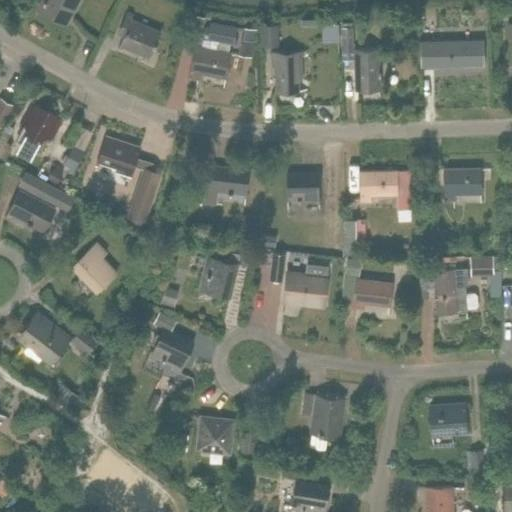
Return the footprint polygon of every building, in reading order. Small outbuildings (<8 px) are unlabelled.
[(65,22),(77,0),(41,0),(38,8),(65,22)] [(117,33),(122,36),(117,48),(118,48),(120,43),(136,50),(137,48),(149,53),(146,60),(147,60),(154,45),(155,46),(156,42),(156,41),(162,26),(161,26),(159,30),(130,18),(132,13),(126,11),(117,33)] [(202,24),(204,16),(193,14),(192,22),(202,24)] [(233,43),(237,25),(209,20),(206,38),(210,39),(208,47),(194,44),(188,75),(198,77),(199,70),(226,75),(230,51),(228,51),(229,42),(233,43)] [(199,36),(201,25),(193,24),(191,35),(199,36)] [(278,45),(278,26),(259,25),(259,44),(278,45)] [(353,58),(352,25),(339,26),(340,59),(353,58)] [(250,55),(253,40),(241,37),(237,53),(250,55)] [(419,40),(420,64),(483,63),(483,39),(419,40)] [(379,73),(380,73),(380,68),(379,68),(378,48),(378,47),(353,48),(353,49),(354,49),(355,86),(355,87),(355,88),(380,87),(380,86),(379,86),(379,73)] [(301,79),(301,66),(300,50),(271,51),(272,64),(275,64),(275,90),(307,89),(307,88),(297,88),(297,79),(301,79)] [(0,124),(12,103),(0,96),(0,124)] [(21,121),(24,123),(15,139),(39,152),(48,137),(51,138),(60,122),(56,119),(48,109),(34,107),(30,104),(21,121)] [(2,130),(0,132),(0,155),(4,158),(10,147),(9,144),(5,141),(9,134),(2,130)] [(105,135),(98,158),(98,159),(116,165),(115,168),(129,173),(130,173),(133,164),(141,167),(143,167),(127,215),(131,216),(130,217),(129,222),(141,226),(142,221),(142,220),(143,220),(159,171),(150,168),(150,167),(152,161),(136,156),(139,146),(105,135)] [(83,149),(73,144),(63,163),(73,168),(83,149)] [(216,204),(218,189),(227,190),(227,191),(232,192),(232,190),(245,192),(243,204),(244,204),(248,168),(254,169),(254,168),(247,167),(247,168),(209,164),(210,163),(208,163),(204,203),(216,204)] [(480,168),(490,168),(490,167),(480,167),(443,167),(444,198),(454,198),(454,192),(479,191),(480,201),(480,191),(481,191),(480,168)] [(396,168),(359,169),(360,200),(370,200),(370,193),(395,193),(396,193),(397,193),(397,191),(409,191),(409,180),(422,180),(422,168),(406,168),(396,169),(396,168)] [(305,208),(319,208),(318,170),(286,170),(287,209),(288,209),(287,198),(296,198),(297,200),(300,200),(300,198),(318,198),(318,206),(305,206),(305,208)] [(40,235),(55,207),(53,206),(53,207),(20,189),(19,188),(4,216),(5,217),(8,210),(27,220),(26,221),(31,224),(31,222),(42,228),(39,234),(40,235)] [(254,231),(257,216),(242,212),(238,228),(254,231)] [(261,232),(260,243),(274,244),(275,233),(261,232)] [(127,233),(121,241),(129,247),(135,239),(127,233)] [(96,291),(116,271),(101,256),(106,251),(99,244),(94,248),(92,245),(71,265),(82,276),(85,273),(98,287),(87,298),(86,298),(85,299),(86,299),(87,299),(87,298),(95,290),(96,291)] [(238,261),(249,263),(252,249),(241,247),(238,261)] [(286,251),(271,249),(268,279),(283,281),(286,251)] [(230,293),(240,252),(230,250),(228,260),(196,252),(196,253),(209,256),(206,270),(203,269),(196,296),(197,296),(200,286),(230,293)] [(469,254),(469,274),(492,273),(492,253),(469,254)] [(358,259),(347,257),(345,273),(356,275),(358,259)] [(328,264),(307,261),(305,274),(287,272),(284,298),(323,302),(328,264)] [(433,267),(435,312),(464,310),(464,307),(475,307),(477,304),(476,293),(473,290),(465,291),(465,284),(468,284),(466,265),(433,267)] [(389,303),(392,282),(356,277),(352,305),(363,306),(364,300),(388,303),(387,313),(388,313),(389,303)] [(490,279),(490,292),(499,293),(499,279),(490,279)] [(178,289),(164,286),(160,302),(174,305),(178,289)] [(153,321),(162,326),(151,350),(174,362),(171,367),(179,371),(193,341),(170,330),(177,317),(160,309),(153,321)] [(35,317),(19,338),(30,346),(27,349),(40,359),(46,352),(47,352),(52,356),(67,336),(47,321),(44,325),(35,317)] [(80,325),(70,338),(86,350),(96,337),(80,325)] [(85,399),(62,381),(54,391),(76,409),(85,399)] [(338,434),(343,398),(304,393),(302,410),(314,412),(311,430),(318,431),(318,432),(322,433),(323,431),(337,433),(337,434),(338,434)] [(451,431),(466,430),(464,402),(429,405),(432,443),(431,429),(450,427),(451,431)] [(229,451),(233,418),(231,418),(231,419),(200,415),(197,440),(210,441),(209,448),(229,451)] [(245,431),(245,451),(260,452),(261,431),(245,431)] [(186,438),(174,437),(173,448),(185,449),(186,438)] [(505,441),(495,442),(496,454),(506,454),(505,441)] [(482,448),(469,449),(470,468),(483,467),(482,448)] [(480,488),(479,473),(466,474),(467,488),(480,488)] [(14,485),(0,475),(0,494),(5,498),(14,485)] [(324,511),(329,484),(295,478),(291,505),(302,507),(301,511),(324,511)] [(425,486),(426,501),(425,511),(452,511),(451,485),(416,486),(416,487),(425,486)]
